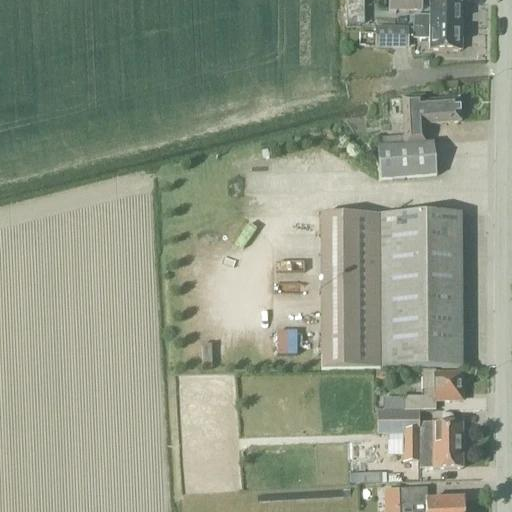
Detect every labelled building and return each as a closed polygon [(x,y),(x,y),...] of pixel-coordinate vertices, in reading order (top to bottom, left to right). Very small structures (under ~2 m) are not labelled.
[(421,14),(420,0),(387,0),(388,14),(421,14)] [(412,29),(459,29),(459,20),(461,18),(461,11),(459,9),(459,5),(429,5),(429,17),(412,18),(412,29)] [(374,29),(374,51),(407,51),(407,41),(411,41),(412,29),(374,29)] [(412,29),(411,41),(413,41),(415,41),(429,41),(429,53),(459,53),(459,49),(461,47),(461,40),(459,38),(459,29),(412,29)] [(457,101),(423,103),(423,98),(401,99),(403,137),(377,138),(377,148),(376,148),(378,180),(434,177),(432,145),(425,146),(424,126),(459,124),(457,101)] [(380,371),(460,371),(459,217),(380,217),(319,218),(321,372),(380,371)] [(403,413),(415,413),(417,413),(433,413),(433,403),(460,403),(460,377),(434,377),(434,373),(420,373),(420,399),(415,399),(403,399),(382,399),(382,413),(403,413)] [(385,374),(375,374),(375,383),(385,383),(385,374)] [(377,437),(402,437),(402,440),(402,449),(461,448),(460,425),(417,425),(417,413),(415,413),(403,413),(382,413),(377,413),(377,437)] [(402,440),(387,440),(387,459),(402,459),(402,449),(402,440)] [(461,448),(402,449),(402,459),(402,465),(415,465),(419,465),(419,471),(461,471),(461,448)] [(397,493),(382,493),(383,508),(383,511),(461,511),(462,502),(426,504),(425,491),(415,491),(397,492),(397,493)]
